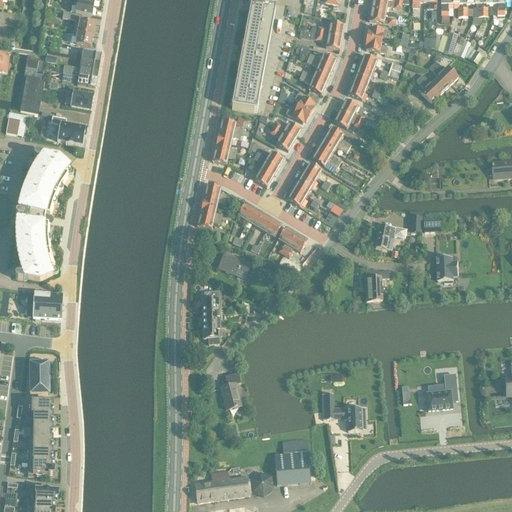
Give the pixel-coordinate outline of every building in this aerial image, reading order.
[(270,0),(248,0),(246,10),(250,11),(231,112),(254,116),(272,15),(268,14),(270,0)] [(401,6),(375,1),(372,0),(370,12),(385,15),(386,9),(394,11),(400,12),(401,6)] [(412,0),(412,10),(417,10),(419,11),(419,5),(424,5),(424,0),(412,0)] [(424,0),(424,5),(429,6),(429,11),(435,11),(436,0),(424,0)] [(447,6),(452,6),(451,0),(440,0),(440,6),(441,6),(441,12),(441,18),(448,18),(448,12),(447,12),(447,6)] [(458,20),(462,20),(461,0),(451,0),(452,6),(459,6),(459,11),(458,11),(458,20)] [(465,6),(472,6),(471,0),(461,0),(462,20),(467,20),(467,11),(465,11),(465,6)] [(478,20),(482,20),(481,0),(471,0),(472,6),(479,6),(479,11),(478,11),(478,20)] [(492,6),(491,0),(481,0),(482,20),(487,20),(487,11),(486,11),(486,6),(492,6)] [(491,0),(492,6),(497,6),(497,11),(497,18),(504,18),(504,11),(504,6),(503,0),(491,0)] [(92,19),(94,5),(76,2),(75,8),(77,9),(76,16),(92,19)] [(383,24),(385,15),(370,12),(368,24),(393,28),(394,22),(388,21),(387,25),(383,24)] [(63,15),(62,21),(80,24),(83,25),(84,18),(81,18),(63,15)] [(80,24),(78,36),(93,39),(95,27),(80,24)] [(309,34),(341,42),(343,28),(329,26),(328,33),(323,33),(324,31),(318,30),(312,29),(309,34)] [(366,41),(381,44),(382,38),(388,40),(389,33),(370,30),(369,33),(367,33),(366,41)] [(302,33),(300,40),(316,43),(316,42),(322,43),(322,42),(326,43),(325,51),(339,53),(341,45),(341,42),(309,34),(302,33)] [(434,52),(437,53),(443,55),(449,36),(443,34),(442,38),(440,37),(440,38),(436,36),(435,41),(435,52),(434,52)] [(449,34),(443,55),(452,57),(458,37),(449,34)] [(91,50),(93,39),(78,36),(76,48),(91,50)] [(403,49),(407,50),(409,37),(402,36),(400,48),(403,49)] [(453,56),(458,59),(464,43),(464,41),(458,39),(456,45),(453,56)] [(380,49),(381,44),(366,41),(364,50),(366,50),(366,53),(385,56),(386,50),(380,49)] [(424,51),(435,52),(435,41),(424,41),(424,43),(424,51)] [(464,43),(458,59),(463,61),(465,59),(469,50),(469,49),(471,46),(464,43)] [(299,57),(307,59),(309,52),(301,49),(300,56),(299,57)] [(469,50),(465,59),(469,62),(475,54),(469,50)] [(84,53),(83,62),(101,65),(102,57),(84,53)] [(475,54),(469,62),(476,67),(482,59),(475,54)] [(308,61),(332,72),(336,63),(322,57),(320,62),(310,57),(308,61)] [(363,58),(360,66),(359,68),(373,73),(375,68),(379,70),(381,62),(377,61),(377,63),(363,58)] [(37,71),(38,63),(27,61),(26,70),(36,71),(37,71)] [(328,80),(332,72),(308,61),(306,65),(317,70),(315,74),(328,80)] [(83,62),(81,69),(81,70),(99,73),(101,65),(83,62)] [(381,76),(387,78),(397,81),(402,69),(393,65),(389,75),(382,72),(381,76)] [(432,68),(450,87),(457,80),(447,69),(443,73),(435,65),(432,68)] [(64,68),(63,75),(76,77),(80,78),(98,81),(99,73),(81,70),(64,68)] [(356,78),(369,83),(370,82),(371,78),(373,73),(359,68),(358,71),(356,78)] [(444,93),(450,87),(432,68),(429,71),(437,79),(433,82),(444,93)] [(328,80),(315,74),(313,79),(302,74),(300,78),(324,89),(328,80)] [(75,84),(76,77),(63,75),(62,82),(75,84)] [(444,93),(433,82),(430,86),(422,77),(419,80),(437,100),(444,93)] [(96,90),(98,81),(80,78),(78,86),(96,90)] [(321,97),(324,89),(300,78),(299,82),(309,87),(307,92),(321,97)] [(365,93),(369,83),(356,78),(352,88),(365,93)] [(21,114),(35,116),(39,117),(45,85),(40,84),(40,82),(34,81),(27,79),(21,114)] [(430,106),(437,100),(419,80),(415,83),(424,92),(420,95),(430,106)] [(352,88),(348,98),(362,103),(365,104),(367,98),(364,97),(365,93),(352,88)] [(74,93),(71,108),(91,113),(94,97),(74,93)] [(379,99),(379,98),(373,96),(371,100),(378,102),(377,104),(386,107),(388,103),(379,99)] [(297,110),(310,117),(314,110),(312,109),(313,106),(298,97),(294,102),(300,105),(297,110)] [(400,108),(405,111),(410,103),(405,100),(400,108)] [(339,114),(361,125),(365,127),(367,122),(364,121),(364,120),(359,117),(358,119),(354,117),(357,109),(345,103),(339,114)] [(306,125),(310,117),(297,110),(294,114),(289,111),(286,116),(302,126),(303,123),(306,125)] [(359,131),(361,125),(339,114),(333,125),(346,132),(350,125),(354,127),(353,128),(359,131)] [(60,128),(58,144),(66,145),(66,147),(75,148),(75,147),(83,148),(85,140),(87,140),(89,131),(66,127),(67,122),(53,120),(52,126),(60,128)] [(9,122),(6,136),(16,138),(17,137),(19,124),(9,122)] [(219,133),(240,138),(241,134),(234,132),(236,126),(222,123),(219,133)] [(272,131),(294,144),(300,133),(288,126),(284,132),(280,130),(281,129),(275,126),(272,131)] [(326,138),(348,152),(351,148),(341,142),(343,137),(331,130),(326,138)] [(275,147),(287,155),(294,144),(272,131),(269,136),(274,140),(275,138),(279,141),(275,147)] [(219,133),(217,143),(231,146),(232,141),(239,142),(240,138),(219,133)] [(346,155),(348,152),(326,138),(321,146),(334,153),(336,149),(346,155)] [(229,152),(231,146),(217,143),(214,153),(235,158),(236,154),(229,152)] [(331,158),(334,153),(321,146),(316,154),(339,167),(341,164),(331,158)] [(214,153),(212,164),(226,167),(228,160),(235,162),(235,158),(214,153)] [(336,171),(339,167),(316,154),(311,162),(324,169),(326,165),(336,171)] [(25,189),(21,200),(19,210),(18,215),(17,215),(16,215),(16,216),(15,217),(16,218),(17,219),(17,223),(16,234),(16,245),(18,256),(20,267),(21,270),(23,277),(18,276),(17,276),(15,277),(15,278),(15,280),(16,281),(17,282),(24,283),(28,281),(40,283),(56,276),(54,270),(50,259),(49,254),(48,243),(48,237),(48,226),(49,218),(52,206),(54,201),(59,191),(62,187),(68,177),(72,173),(59,161),(47,159),(44,156),(37,155),(36,155),(34,156),(34,157),(34,159),(35,160),(36,161),(41,162),(38,166),(35,170),(29,180),(25,189)] [(265,164),(278,171),(283,162),(271,155),(265,164)] [(511,163),(493,165),(493,170),(494,170),(494,181),(511,179),(511,163)] [(272,181),(278,171),(265,164),(260,173),(272,181)] [(343,164),(340,170),(351,176),(354,171),(343,164)] [(304,175),(316,182),(321,173),(309,165),(304,175)] [(267,190),(272,181),(260,173),(254,182),(267,190)] [(310,191),(316,182),(304,175),(298,184),(310,191)] [(305,200),(310,191),(298,184),(293,193),(305,200)] [(204,198),(225,203),(226,199),(219,197),(220,191),(206,188),(204,198)] [(299,210),(305,200),(293,193),(287,202),(299,210)] [(224,207),(225,203),(204,198),(201,209),(216,211),(217,205),(224,207)] [(247,223),(254,211),(245,205),(238,218),(247,223)] [(334,207),(330,213),(338,218),(342,212),(334,207)] [(214,218),(216,211),(201,209),(199,219),(221,223),(221,219),(214,218)] [(256,229),(264,216),(254,211),(247,223),(256,229)] [(265,234),(273,222),(264,216),(256,229),(265,234)] [(329,216),(324,224),(331,229),(336,220),(329,216)] [(220,227),(221,223),(199,219),(197,229),(211,232),(213,226),(220,227)] [(409,220),(408,234),(420,235),(421,221),(409,220)] [(273,222),(265,234),(275,240),(282,227),(273,222)] [(440,222),(423,222),(423,234),(440,233),(440,222)] [(395,230),(395,231),(379,228),(375,249),(391,252),(394,238),(404,240),(406,232),(395,230)] [(283,258),(296,236),(285,229),(278,242),(285,246),(283,250),(281,249),(278,254),(283,258)] [(296,236),(283,258),(289,261),(292,256),(291,255),(293,251),(300,255),(307,243),(296,236)] [(240,249),(243,243),(235,239),(232,246),(240,249)] [(251,253),(258,256),(260,250),(253,247),(251,253)] [(219,271),(237,278),(245,282),(251,267),(249,266),(225,256),(219,271)] [(452,260),(452,257),(443,258),(443,260),(437,261),(438,284),(444,284),(444,286),(453,286),(453,284),(454,283),(454,280),(459,280),(458,264),(453,264),(453,260),(452,260)] [(280,270),(275,280),(287,285),(291,274),(280,270)] [(382,304),(381,282),(389,282),(388,274),(378,274),(379,280),(365,281),(366,305),(382,304)] [(0,294),(0,317),(7,318),(10,295),(0,294)] [(61,322),(62,297),(34,296),(33,321),(61,322)] [(205,303),(203,303),(203,316),(219,316),(219,303),(219,296),(205,296),(205,303)] [(219,316),(203,316),(203,329),(219,329),(219,316)] [(219,329),(203,329),(203,343),(208,343),(208,348),(208,349),(218,349),(218,343),(219,343),(219,329)] [(43,365),(43,362),(30,362),(30,396),(50,396),(50,383),(53,383),(53,378),(49,378),(50,365),(43,365)] [(238,376),(226,379),(228,388),(221,390),(227,413),(241,409),(235,387),(241,386),(238,376)] [(457,404),(455,377),(444,378),(445,394),(427,396),(428,414),(452,412),(451,405),(457,404)] [(410,394),(402,395),(403,407),(411,407),(410,394)] [(333,396),(322,396),(323,422),(333,421),(343,421),(343,423),(347,423),(348,435),(362,434),(362,432),(361,426),(366,425),(365,410),(333,411),(333,396)] [(31,404),(31,406),(31,417),(33,417),(33,418),(53,419),(53,404),(31,404)] [(33,428),(33,429),(53,430),(53,419),(33,418),(33,428)] [(28,440),(28,441),(53,442),(53,430),(33,429),(33,428),(31,428),(31,440),(28,440)] [(28,441),(28,452),(53,453),(53,442),(28,441)] [(276,488),(310,485),(306,443),(282,445),(283,457),(274,458),(276,488)] [(28,452),(28,464),(54,465),(54,464),(52,464),(53,453),(28,452)] [(28,464),(28,476),(35,477),(37,478),(43,478),(45,477),(55,477),(54,465),(28,464)] [(228,475),(211,477),(212,485),(194,487),(197,506),(250,499),(247,480),(229,482),(228,475)] [(36,492),(35,505),(57,506),(58,493),(36,492)]
